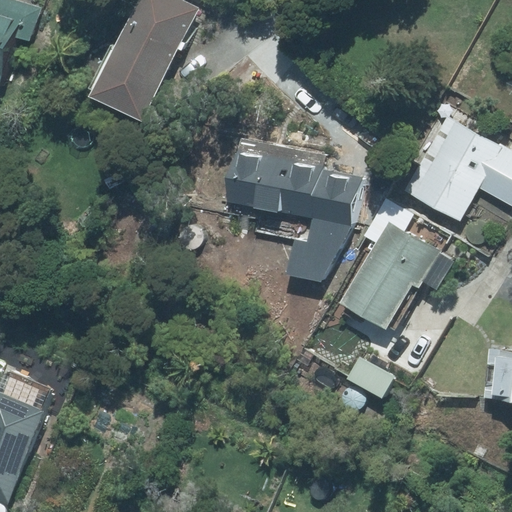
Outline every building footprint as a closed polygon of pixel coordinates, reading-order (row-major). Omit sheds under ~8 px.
[(0,0),(0,86),(12,90),(13,85),(18,87),(34,38),(42,40),(52,8),(28,0),(0,0)] [(112,94),(110,97),(162,120),(212,8),(193,0),(154,0),(133,50),(124,46),(104,90),(112,94)] [(511,145),(457,117),(418,191),(473,221),(491,188),(511,199),(511,145)] [(241,203),(326,220),(322,243),(309,240),(302,275),(337,282),(358,248),(363,224),(375,226),(385,181),(334,170),(336,155),(264,140),(257,175),(247,172),(241,203)] [(359,302),(406,328),(429,285),(434,287),(453,251),(401,223),(359,302)] [(511,366),(509,400),(511,399),(511,351),(497,351),(496,365),(511,366)] [(58,407),(65,391),(22,371),(0,417),(0,496),(20,506),(64,410),(58,407)]
